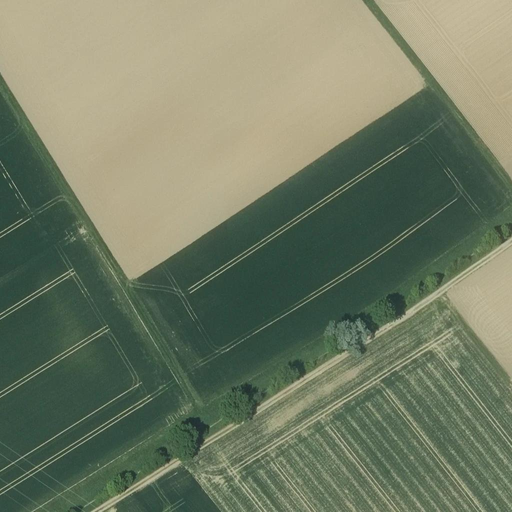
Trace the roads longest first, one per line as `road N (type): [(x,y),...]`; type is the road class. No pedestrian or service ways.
road 1 (track): [(98,511),(511,241)]
road 2 (track): [(0,84),(204,422)]
road 3 (track): [(511,187),(367,0)]
